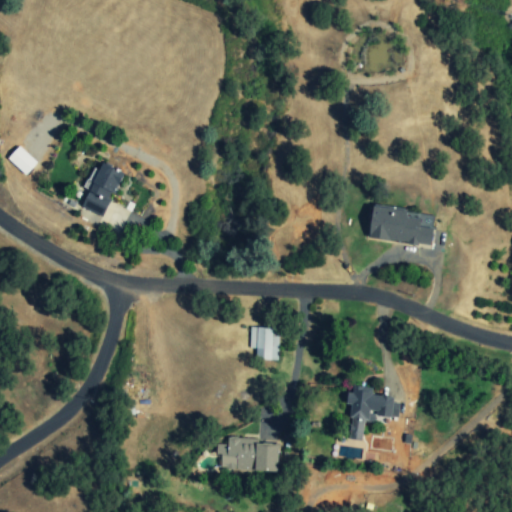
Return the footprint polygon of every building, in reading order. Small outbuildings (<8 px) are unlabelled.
[(7,158),(25,175),(36,163),(19,146),(7,158)] [(103,217),(122,172),(102,163),(99,170),(93,167),(84,188),(88,190),(81,208),(103,217)] [(368,238),(430,245),(432,229),(419,227),(420,218),(405,216),(406,210),(372,206),(368,238)] [(249,348),(255,348),(255,360),(277,360),(278,328),(249,328),(249,348)] [(390,418),(393,396),(371,394),(372,388),(350,385),(348,404),(351,405),(347,438),(361,440),(363,422),(374,423),(375,416),(390,418)] [(276,471),(277,444),(257,443),(257,438),(227,437),(227,445),(213,445),(212,457),(220,457),(220,470),(276,471)]
